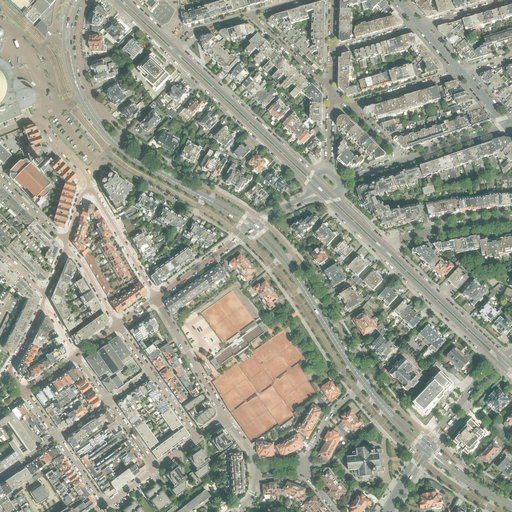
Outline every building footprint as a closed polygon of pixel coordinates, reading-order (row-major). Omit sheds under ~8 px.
[(5,0),(22,15),(32,25),(39,19),(48,27),(49,27),(50,27),(51,26),(51,25),(52,23),(53,10),(54,7),(55,4),(56,1),(56,0),(5,0)] [(158,2),(159,0),(135,0),(142,6),(145,3),(146,4),(145,5),(153,12),(160,5),(158,4),(159,2),(158,2)] [(159,0),(158,2),(159,2),(158,4),(160,5),(153,12),(145,5),(142,8),(163,27),(170,24),(176,12),(163,0),(159,0)] [(228,13),(225,0),(219,2),(223,15),(225,14),(226,13),(228,13)] [(231,12),(234,11),(230,0),(226,0),(225,0),(228,13),(230,12),(231,12)] [(239,9),(236,0),(230,0),(234,11),(237,11),(238,10),(239,9)] [(245,8),(246,8),(243,0),(236,0),(239,9),(242,9),(243,9),(245,8)] [(350,6),(348,0),(340,0),(340,9),(346,9),(347,7),(347,6),(350,6)] [(375,8),(383,0),(382,0),(360,0),(362,3),(364,11),(369,9),(372,11),(375,8)] [(383,12),(389,6),(383,0),(375,8),(378,11),(379,10),(382,13),(383,12)] [(421,0),(416,5),(420,9),(428,2),(430,0),(421,0)] [(451,11),(455,10),(452,0),(439,0),(435,1),(436,4),(439,14),(443,13),(451,10),(451,11)] [(471,5),(469,0),(452,0),(455,10),(459,8),(467,6),(471,5)] [(219,16),(223,15),(219,2),(213,4),(216,16),(218,15),(219,16)] [(439,14),(436,4),(433,5),(434,7),(432,8),(429,5),(431,4),(428,2),(420,9),(427,17),(428,18),(439,14)] [(319,15),(319,3),(317,4),(305,7),(307,12),(313,11),(313,15),(319,15)] [(216,16),(213,4),(207,6),(211,18),(212,18),(213,17),(214,17),(216,16)] [(95,31),(100,32),(102,33),(107,28),(106,26),(111,22),(108,19),(107,20),(106,19),(109,16),(104,11),(105,10),(105,9),(103,6),(101,6),(101,7),(100,8),(100,7),(99,7),(98,6),(97,6),(94,8),(94,10),(93,11),(89,15),(87,25),(92,26),(91,31),(95,31)] [(192,23),(189,13),(186,14),(185,12),(184,6),(181,6),(181,10),(181,12),(182,13),(183,18),(182,18),(184,24),(186,25),(192,23)] [(205,20),(211,18),(207,6),(204,6),(205,8),(202,9),(205,20)] [(396,15),(389,6),(383,12),(388,17),(392,16),(396,15)] [(205,20),(202,9),(201,7),(200,8),(200,7),(197,8),(198,8),(199,10),(195,11),(199,22),(202,21),(205,20)] [(308,15),(307,12),(305,7),(301,8),(299,9),(303,21),(309,19),(308,15)] [(509,16),(507,7),(498,10),(499,15),(502,14),(503,18),(506,17),(509,16)] [(303,21),(299,9),(297,9),(293,11),(297,23),(303,21)] [(199,22),(195,11),(192,12),(191,10),(189,11),(189,13),(192,23),(192,24),(195,23),(199,22)] [(499,15),(498,10),(492,11),(495,20),(498,19),(503,18),(502,14),(499,15)] [(297,23),(293,11),(289,12),(288,12),(287,12),(289,18),(289,19),(290,23),(292,24),(297,23)] [(491,21),(495,20),(492,11),(483,14),(484,19),(488,18),(489,22),(491,21)] [(283,19),(289,18),(287,12),(278,15),(275,16),(274,17),(282,25),(284,22),(285,21),(283,19)] [(484,19),(483,14),(477,16),(480,24),(483,23),(489,22),(488,18),(484,19)] [(396,15),(392,16),(393,17),(396,27),(402,25),(403,22),(397,16),(396,15)] [(390,29),(396,27),(393,17),(392,16),(388,17),(387,17),(390,29)] [(480,26),(480,24),(477,16),(462,20),(464,27),(465,29),(468,28),(469,29),(480,26)] [(282,25),(274,17),(273,17),(271,18),(270,18),(268,19),(268,21),(277,30),(282,25)] [(385,30),(390,29),(387,17),(381,19),(385,30)] [(385,30),(381,19),(381,18),(375,20),(378,32),(385,30)] [(372,34),(378,32),(375,20),(369,22),(372,34)] [(445,37),(446,38),(460,25),(462,27),(464,27),(462,20),(438,27),(437,29),(444,36),(445,37)] [(105,31),(112,38),(121,28),(118,24),(119,24),(119,23),(117,22),(116,22),(114,24),(113,23),(110,26),(111,26),(108,29),(105,31)] [(281,34),(290,24),(288,22),(286,24),(284,22),(282,25),(277,30),(280,32),(281,34)] [(367,35),(372,34),(369,22),(364,23),(367,35)] [(367,35),(364,23),(361,24),(361,25),(358,25),(358,26),(361,37),(367,35)] [(282,34),(286,38),(295,28),(290,24),(282,34)] [(249,35),(246,26),(246,25),(245,25),(242,26),(242,27),(240,27),(243,39),(246,38),(246,36),(249,35)] [(254,37),(258,33),(255,30),(249,25),(246,26),(249,35),(251,34),(254,37)] [(448,41),(462,29),(464,27),(462,27),(460,25),(446,38),(446,39),(448,41)] [(121,28),(112,38),(109,40),(113,44),(115,41),(118,44),(121,41),(121,40),(124,37),(126,35),(125,34),(126,32),(124,30),(125,30),(125,29),(123,27),(122,27),(121,28)] [(240,40),(243,39),(240,27),(238,28),(237,27),(235,28),(234,29),(237,39),(240,38),(240,40)] [(237,39),(234,29),(234,28),(231,29),(231,30),(229,31),(231,39),(232,41),(234,43),(235,42),(235,40),(237,39)] [(291,42),(300,33),(295,28),(286,38),(291,42)] [(0,45),(1,43),(0,42),(0,40),(1,40),(2,39),(3,38),(4,37),(4,35),(4,34),(4,32),(3,32),(2,31),(1,30),(0,29),(0,124),(22,116),(20,112),(21,112),(29,108),(32,107),(33,106),(35,104),(36,103),(36,101),(37,99),(37,97),(36,95),(35,93),(36,92),(35,91),(35,90),(34,89),(33,87),(32,86),(31,85),(30,84),(30,83),(29,83),(28,82),(27,81),(26,81),(25,81),(23,80),(22,80),(21,80),(20,80),(19,80),(18,81),(17,80),(15,77),(14,74),(12,71),(10,68),(8,65),(5,63),(2,60),(0,59),(0,45)] [(452,44),(452,45),(464,34),(465,33),(462,29),(448,41),(450,44),(452,44)] [(100,36),(100,32),(95,31),(94,37),(90,37),(90,46),(102,46),(102,45),(102,39),(101,39),(101,37),(98,37),(99,36),(100,36)] [(230,40),(231,39),(229,31),(227,31),(226,31),(221,32),(221,33),(219,33),(220,35),(221,34),(227,41),(229,39),(230,40)] [(508,44),(511,43),(507,31),(501,32),(504,42),(507,41),(508,44)] [(500,43),(504,42),(501,32),(495,34),(499,47),(501,46),(500,43)] [(247,54),(262,39),(260,37),(260,36),(258,33),(254,37),(249,43),(251,45),(245,52),(247,54)] [(291,42),(295,46),(304,37),(300,33),(291,42)] [(489,46),(492,45),(490,36),(487,37),(486,33),(483,34),(485,43),(487,50),(490,50),(489,46)] [(203,46),(205,48),(214,39),(215,37),(212,34),(208,35),(208,36),(206,37),(205,36),(202,37),(201,36),(200,39),(201,42),(202,42),(203,46)] [(352,40),(352,35),(340,34),(339,41),(342,43),(352,40)] [(453,47),(455,49),(464,41),(468,37),(467,36),(467,37),(464,34),(452,45),(453,46),(453,47)] [(499,47),(495,34),(490,36),(492,45),(496,44),(497,48),(499,47)] [(415,51),(415,52),(423,44),(418,39),(415,36),(414,35),(413,35),(412,35),(410,35),(409,36),(412,45),(411,46),(412,46),(411,47),(411,54),(412,54),(413,52),(415,51)] [(407,48),(411,46),(412,45),(409,36),(401,38),(405,50),(408,50),(407,48)] [(295,46),(300,51),(308,42),(309,41),(304,37),(295,46)] [(460,54),(470,46),(470,45),(473,42),(475,44),(478,42),(474,38),(472,41),(471,40),(471,38),(470,37),(468,37),(464,41),(455,49),(460,54)] [(405,50),(401,38),(396,39),(399,50),(399,52),(400,53),(405,51),(404,51),(405,50)] [(214,39),(205,48),(204,49),(204,50),(205,52),(205,53),(207,55),(208,55),(209,55),(219,43),(214,39)] [(256,49),(258,51),(267,42),(265,40),(263,40),(262,39),(247,54),(249,56),(256,49)] [(399,50),(396,39),(389,41),(391,48),(388,49),(390,55),(399,52),(399,50)] [(123,51),(128,56),(139,44),(136,41),(135,41),(133,40),(132,41),(130,40),(128,43),(129,44),(122,51),(123,51)] [(312,47),(314,50),(324,50),(324,42),(324,41),(313,40),(313,43),(314,44),(315,44),(318,44),(318,47),(312,47)] [(384,56),(390,55),(388,49),(391,48),(389,41),(381,44),(384,56)] [(256,62),(271,47),(269,45),(269,44),(267,42),(258,51),(260,53),(254,60),(256,62)] [(314,50),(312,47),(309,50),(307,48),(309,46),(310,46),(310,44),(308,42),(300,51),(307,57),(314,50)] [(487,50),(485,43),(483,43),(482,42),(479,43),(480,48),(483,57),(489,55),(487,50)] [(224,48),(219,43),(209,55),(210,56),(210,57),(210,58),(213,60),(224,48)] [(139,44),(128,56),(134,62),(131,65),(133,67),(140,60),(139,58),(140,57),(139,57),(141,55),(144,52),(142,51),(144,49),(139,44)] [(386,61),(384,56),(381,44),(375,45),(378,55),(381,54),(383,62),(384,65),(387,64),(386,61)] [(418,56),(427,49),(423,44),(415,52),(418,56)] [(378,55),(375,45),(370,47),(375,65),(378,64),(376,57),(376,56),(378,55)] [(464,58),(473,51),(473,50),(470,46),(460,54),(463,58),(463,57),(464,58)] [(267,59),(276,50),(274,48),(272,48),(271,47),(256,62),(258,64),(265,57),(267,59)] [(376,67),(375,65),(370,47),(364,49),(367,58),(370,57),(373,68),(376,67)] [(224,48),(213,60),(215,62),(216,62),(217,62),(218,64),(229,52),(224,48)] [(467,62),(483,57),(480,48),(478,49),(474,52),(473,51),(464,58),(465,59),(465,60),(467,61),(467,62)] [(364,49),(359,50),(364,68),(365,71),(367,70),(366,67),(367,67),(365,59),(367,58),(364,49)] [(419,64),(422,61),(431,53),(427,49),(418,56),(415,59),(419,64)] [(263,69),(265,71),(266,70),(280,55),(278,54),(278,53),(276,50),(267,59),(269,62),(263,69)] [(318,59),(316,56),(315,57),(312,55),(315,52),(314,50),(307,57),(314,64),(318,59)] [(324,60),(324,50),(314,50),(315,52),(319,52),(318,56),(316,56),(318,59),(324,60)] [(359,50),(353,52),(355,57),(356,61),(359,61),(361,69),(364,68),(359,50)] [(234,57),(229,52),(218,64),(218,65),(220,67),(221,67),(223,68),(234,57)] [(351,57),(352,57),(350,53),(342,55),(342,59),(339,59),(339,61),(351,61),(351,57)] [(425,64),(434,57),(431,53),(422,61),(425,64)] [(276,68),(285,59),(283,57),(281,57),(280,55),(266,70),(265,71),(267,73),(274,66),(276,68)] [(169,78),(162,72),(159,69),(162,66),(151,56),(150,57),(140,67),(150,77),(147,80),(157,90),(167,80),(169,78)] [(231,71),(232,72),(235,68),(234,67),(239,62),(234,57),(223,68),(223,69),(223,70),(225,72),(226,72),(228,73),(231,71)] [(442,66),(434,57),(425,64),(427,69),(424,70),(425,74),(440,69),(441,69),(442,68),(442,67),(442,66)] [(94,70),(107,66),(106,63),(111,61),(110,58),(93,63),(94,66),(93,66),(92,66),(91,66),(91,68),(91,70),(92,70),(93,71),(94,70)] [(272,77),(274,79),(289,64),(287,62),(287,61),(285,59),(276,68),(279,70),(272,77)] [(324,69),(324,60),(318,59),(314,64),(320,70),(322,71),(323,70),(324,69)] [(96,76),(114,70),(113,68),(115,67),(114,63),(109,65),(109,67),(108,68),(107,66),(94,70),(96,76)] [(235,81),(245,70),(246,69),(243,66),(244,65),(242,63),(236,69),(235,68),(232,72),(233,73),(230,75),(232,77),(232,78),(235,81)] [(406,65),(410,79),(415,77),(412,66),(412,63),(406,65)] [(283,74),(285,76),(294,67),(292,65),(290,66),(289,64),(274,79),(276,81),(283,74)] [(410,79),(406,65),(400,66),(404,80),(410,79)] [(511,65),(508,67),(508,66),(506,67),(503,68),(503,69),(503,70),(506,73),(511,78),(511,79),(511,65)] [(398,82),(404,80),(400,66),(394,68),(398,82)] [(283,88),(298,72),(296,71),(296,70),(294,67),(285,76),(288,79),(281,86),(283,88)] [(398,82),(394,68),(388,70),(392,83),(392,84),(398,82)] [(114,70),(96,76),(95,76),(95,77),(94,78),(95,80),(96,81),(98,80),(99,82),(116,77),(114,70)] [(245,70),(235,81),(237,83),(238,83),(240,84),(243,81),(245,82),(249,76),(249,75),(249,74),(245,70)] [(385,73),(383,74),(386,85),(392,83),(388,70),(384,71),(385,73)] [(246,89),(246,90),(260,76),(261,74),(262,73),(260,71),(258,72),(255,75),(256,76),(253,80),(251,77),(242,86),(243,86),(242,87),(243,88),(244,89),(245,90),(246,89)] [(292,83),(294,85),(303,76),(301,74),(299,74),(298,72),(283,88),(280,91),(283,93),(284,92),(285,90),(292,83)] [(486,84),(493,77),(489,72),(487,73),(487,72),(482,74),(480,74),(480,77),(481,77),(483,80),(486,84)] [(386,85),(383,74),(379,75),(379,74),(377,75),(380,86),(382,86),(382,87),(386,85)] [(493,77),(486,84),(490,88),(501,79),(497,74),(496,74),(493,77)] [(374,88),(380,86),(377,75),(376,75),(377,76),(371,77),(374,88)] [(249,94),(262,81),(260,83),(258,81),(259,79),(260,80),(262,78),(260,76),(246,90),(247,91),(246,92),(249,94)] [(290,94),(292,96),(307,81),(305,80),(305,78),(303,76),(294,85),(297,87),(290,94)] [(362,92),(368,90),(365,79),(364,76),(358,78),(360,85),(362,92)] [(501,79),(490,88),(494,93),(509,79),(506,76),(502,80),(501,79)] [(374,88),(371,77),(365,79),(368,90),(370,89),(371,90),(375,89),(374,88)] [(498,97),(508,88),(505,83),(509,79),(494,93),(498,97)] [(253,96),(254,97),(268,83),(265,81),(263,82),(262,81),(249,94),(252,97),(253,96)] [(303,94),(312,85),(310,83),(309,83),(307,81),(292,96),(294,99),(300,93),(302,95),(303,94)] [(108,97),(120,88),(119,86),(119,85),(117,82),(114,84),(108,88),(109,90),(106,92),(107,93),(106,94),(106,95),(107,96),(108,96),(108,97)] [(445,91),(459,87),(458,85),(457,85),(457,82),(455,82),(443,85),(445,91)] [(257,101),(268,90),(266,88),(267,87),(268,87),(270,85),(268,83),(254,97),(255,98),(254,99),(257,101)] [(173,100),(183,88),(183,87),(182,86),(181,86),(180,86),(178,85),(176,87),(175,86),(172,90),(169,94),(167,95),(169,97),(173,100)] [(308,98),(317,89),(312,85),(303,94),(306,96),(308,98)] [(362,92),(360,85),(354,87),(352,87),(348,88),(344,93),(348,96),(362,92)] [(498,97),(502,102),(511,92),(511,85),(508,88),(498,97)] [(112,102),(124,93),(124,92),(121,87),(120,88),(108,97),(108,98),(109,99),(110,99),(112,102)] [(275,90),(262,104),(263,105),(262,106),(262,107),(264,108),(265,108),(266,108),(269,104),(274,99),(275,98),(272,96),(275,94),(277,92),(279,90),(277,87),(275,90)] [(437,87),(429,89),(433,102),(433,103),(438,102),(437,100),(441,99),(439,93),(437,87)] [(453,96),(464,93),(463,90),(462,90),(460,87),(459,87),(445,91),(447,97),(451,96),(453,96)] [(183,88),(173,100),(175,99),(178,101),(175,103),(178,106),(184,99),(189,94),(187,92),(188,92),(188,90),(185,88),(184,89),(183,88)] [(261,103),(262,104),(275,90),(272,88),(271,90),(271,91),(270,92),(268,90),(257,101),(260,104),(261,103)] [(312,101),(312,103),(322,94),(317,89),(308,98),(310,100),(311,100),(312,101)] [(425,91),(423,91),(427,105),(430,104),(429,103),(433,102),(429,89),(425,91)] [(423,91),(417,93),(420,105),(423,105),(424,106),(427,105),(423,91)] [(454,101),(456,100),(467,97),(465,92),(464,93),(453,96),(454,101)] [(511,92),(502,102),(506,106),(511,100),(511,92)] [(124,93),(112,102),(112,103),(113,104),(114,104),(115,106),(118,103),(119,105),(121,103),(125,101),(124,100),(127,97),(124,93)] [(417,93),(411,95),(415,108),(418,107),(418,106),(420,105),(417,93)] [(312,103),(323,103),(323,97),(322,94),(312,103)] [(411,95),(405,97),(409,109),(411,108),(412,109),(415,108),(411,95)] [(467,97),(456,100),(458,105),(460,104),(473,100),(469,96),(467,97)] [(400,99),(399,99),(403,111),(405,111),(405,110),(409,109),(405,97),(405,98),(404,97),(402,97),(402,98),(400,99)] [(158,99),(155,103),(157,105),(159,107),(161,108),(164,104),(158,99)] [(273,117),(285,104),(282,102),(280,99),(276,104),(274,102),(273,104),(272,105),(270,108),(271,109),(268,112),(271,114),(271,115),(273,117)] [(393,101),(396,113),(400,112),(403,111),(399,99),(398,99),(396,100),(395,99),(394,100),(393,101)] [(203,110),(202,110),(204,107),(203,106),(204,105),(201,102),(201,103),(198,100),(196,101),(187,110),(185,108),(180,113),(188,121),(192,117),(193,117),(197,113),(198,114),(199,112),(200,112),(201,112),(203,110)] [(473,100),(460,104),(461,107),(461,106),(462,110),(464,109),(477,105),(473,100)] [(388,102),(387,103),(391,115),(393,114),(396,113),(393,101),(392,101),(390,101),(390,102),(388,102)] [(124,115),(125,116),(136,106),(132,102),(130,105),(129,104),(123,109),(125,110),(122,113),(122,114),(123,115),(124,115)] [(381,104),(381,105),(384,116),(388,115),(388,116),(391,115),(387,103),(386,103),(384,103),(383,103),(382,103),(381,104)] [(285,104),(273,117),(275,119),(277,119),(279,121),(281,119),(283,120),(286,117),(286,116),(287,114),(286,113),(290,109),(288,107),(285,104)] [(376,106),(375,106),(378,118),(381,118),(381,117),(384,116),(381,105),(380,104),(378,104),(378,105),(376,106)] [(457,105),(454,106),(462,130),(468,128),(465,119),(464,116),(463,113),(462,113),(461,112),(460,108),(458,109),(457,105)] [(477,105),(464,109),(465,112),(466,111),(468,114),(468,115),(469,114),(471,120),(482,116),(485,114),(477,105)] [(136,106),(125,116),(127,118),(127,119),(128,121),(129,121),(132,118),(133,119),(138,114),(137,114),(140,111),(136,106)] [(364,108),(364,110),(364,112),(368,115),(370,117),(372,117),(375,116),(376,119),(378,118),(375,106),(374,107),(374,106),(372,106),(368,107),(366,108),(364,108)] [(454,106),(448,108),(449,112),(456,132),(462,130),(454,106)] [(159,121),(161,119),(158,116),(159,114),(158,114),(159,114),(155,110),(155,111),(154,110),(154,111),(153,111),(147,118),(146,117),(141,123),(141,125),(145,128),(145,131),(147,132),(149,132),(153,128),(155,126),(156,127),(160,123),(159,121)] [(288,130),(298,119),(299,119),(296,116),(297,115),(295,113),(294,111),(293,110),(289,114),(290,115),(287,118),(284,121),(286,123),(283,125),(285,127),(285,128),(287,130),(288,130)] [(444,110),(442,110),(443,114),(450,134),(456,132),(449,112),(447,113),(446,112),(445,113),(444,110)] [(199,124),(203,128),(214,116),(210,113),(209,115),(208,115),(207,114),(205,115),(198,122),(200,124),(199,124)] [(427,122),(429,127),(433,140),(444,136),(440,123),(438,124),(435,116),(433,117),(432,114),(430,115),(429,115),(430,118),(428,118),(429,121),(427,122)] [(442,120),(439,120),(440,123),(444,136),(450,134),(443,114),(440,115),(442,120)] [(467,115),(464,116),(465,119),(468,128),(489,121),(490,119),(485,114),(482,116),(471,120),(469,121),(467,115)] [(214,116),(203,128),(207,131),(208,129),(210,130),(218,121),(217,120),(217,118),(215,116),(214,116)] [(297,138),(298,140),(309,128),(314,123),(314,122),(313,121),(310,119),(309,118),(308,116),(305,119),(307,120),(303,124),(292,135),(295,138),(297,138)] [(342,131),(351,121),(347,117),(345,116),(344,116),(342,116),(340,117),(338,119),(337,122),(337,127),(341,127),(340,129),(342,131)] [(175,120),(172,118),(168,124),(167,125),(173,130),(177,124),(174,121),(175,120)] [(418,122),(417,122),(419,130),(417,131),(421,144),(425,143),(427,142),(419,118),(418,119),(418,122)] [(421,118),(419,118),(427,142),(433,140),(429,127),(426,128),(423,120),(422,121),(421,118)] [(290,133),(292,135),(303,124),(298,119),(288,130),(290,132),(290,133)] [(381,125),(380,125),(381,126),(381,128),(382,128),(383,128),(384,130),(385,130),(401,124),(399,119),(398,119),(396,120),(393,121),(386,122),(381,124),(381,125)] [(413,120),(407,122),(415,146),(421,144),(417,131),(413,120)] [(342,131),(347,135),(356,126),(351,121),(342,131)] [(407,132),(405,133),(410,148),(415,146),(407,122),(405,122),(407,126),(405,126),(407,132)] [(401,124),(385,130),(386,132),(387,133),(388,133),(389,135),(391,134),(392,134),(399,131),(400,133),(401,132),(404,131),(404,130),(403,128),(402,124),(401,124)] [(26,135),(26,134),(36,131),(36,129),(36,127),(36,126),(34,125),(23,128),(25,135),(26,135)] [(309,128),(298,140),(298,141),(300,143),(301,143),(303,145),(306,142),(307,143),(310,140),(311,141),(318,134),(320,132),(322,129),(319,127),(318,128),(317,126),(313,130),(313,129),(312,131),(309,128)] [(351,139),(360,130),(356,126),(347,135),(351,139)] [(217,141),(227,130),(228,130),(228,128),(226,127),(225,127),(224,128),(222,129),(221,128),(219,129),(214,134),(213,133),(209,137),(211,138),(213,136),(214,138),(215,137),(217,140),(216,141),(217,141)] [(222,145),(232,134),(227,130),(217,141),(222,146),(222,145)] [(351,139),(356,144),(365,134),(360,130),(351,139)] [(26,134),(26,135),(28,141),(29,141),(39,137),(38,135),(39,133),(39,132),(37,131),(36,131),(26,134)] [(392,134),(391,134),(393,138),(392,138),(403,148),(406,149),(410,148),(405,133),(404,131),(401,132),(400,133),(399,131),(392,134)] [(157,143),(163,146),(166,142),(166,141),(170,134),(168,133),(168,134),(164,132),(158,141),(157,143)] [(172,144),(176,137),(174,136),(170,134),(166,141),(166,142),(163,146),(169,150),(172,146),(172,144)] [(232,134),(222,145),(226,150),(232,144),(233,143),(235,141),(233,139),(234,138),(235,137),(235,135),(234,134),(232,134)] [(360,148),(369,139),(365,134),(356,144),(360,148)] [(29,148),(39,144),(40,144),(42,141),(42,140),(42,138),(40,137),(39,137),(29,141),(29,143),(27,144),(29,148)] [(172,146),(169,150),(173,152),(175,148),(176,148),(180,143),(180,142),(180,141),(180,140),(176,137),(172,144),(172,146)] [(312,151),(321,142),(316,138),(314,139),(312,141),(312,142),(308,147),(312,151)] [(503,151),(511,143),(511,142),(511,141),(509,139),(508,138),(505,138),(504,138),(500,139),(498,139),(500,143),(499,143),(499,145),(494,147),(497,157),(501,153),(500,150),(502,150),(503,151)] [(360,148),(365,153),(374,143),(369,139),(360,148)] [(10,157),(4,151),(0,147),(0,142),(1,142),(0,140),(0,163),(2,165),(1,166),(5,162),(10,157)] [(337,153),(340,156),(348,148),(345,146),(347,144),(344,140),(344,141),(340,145),(342,146),(338,149),(340,151),(337,153)] [(184,157),(188,159),(195,145),(195,144),(192,142),(188,141),(186,145),(187,145),(186,147),(184,151),(183,150),(181,153),(183,153),(181,157),(184,158),(184,157)] [(248,153),(251,151),(249,149),(243,143),(241,141),(239,143),(241,145),(233,153),(234,154),(233,154),(236,158),(237,157),(241,161),(248,153)] [(495,158),(497,157),(494,147),(492,141),(486,143),(490,156),(491,157),(495,168),(498,167),(495,158)] [(321,142),(312,151),(310,152),(318,160),(319,159),(319,160),(321,158),(320,157),(321,157),(321,150),(319,147),(322,144),(322,143),(321,142)] [(506,157),(511,151),(511,142),(511,143),(503,151),(501,153),(497,157),(498,160),(500,164),(502,162),(500,160),(504,155),(506,157)] [(365,153),(370,157),(379,147),(374,143),(365,153)] [(496,172),(495,168),(491,157),(490,156),(486,143),(480,145),(484,158),(487,157),(491,169),(492,173),(496,172)] [(42,153),(39,144),(29,148),(25,149),(24,150),(26,155),(27,155),(27,157),(28,156),(30,162),(28,162),(27,160),(24,160),(23,161),(20,161),(11,169),(12,169),(9,171),(9,178),(13,181),(31,200),(33,202),(35,204),(39,208),(46,201),(48,199),(48,197),(46,196),(48,194),(49,190),(52,187),(50,185),(52,182),(50,181),(51,180),(49,178),(48,178),(43,173),(44,172),(45,174),(49,170),(48,168),(49,167),(56,160),(54,158),(53,158),(51,160),(49,159),(45,159),(42,162),(40,160),(38,158),(42,153)] [(207,170),(214,158),(213,158),(211,157),(214,152),(213,152),(214,151),(211,149),(213,146),(210,144),(210,145),(207,150),(209,152),(202,166),(204,167),(202,169),(203,170),(205,172),(206,171),(207,170)] [(195,145),(188,159),(188,160),(192,162),(194,163),(196,159),(198,160),(200,155),(198,154),(199,153),(200,153),(202,148),(200,146),(199,147),(195,145)] [(489,170),(484,158),(480,145),(474,147),(482,172),(484,176),(486,176),(485,172),(489,170)] [(342,163),(354,150),(350,146),(348,148),(340,156),(338,159),(342,163)] [(379,147),(370,157),(371,159),(374,156),(375,160),(385,157),(385,154),(379,147)] [(482,172),(474,147),(468,149),(472,162),(473,165),(476,164),(479,173),(482,172)] [(214,158),(207,170),(209,171),(213,173),(219,161),(220,160),(218,158),(220,154),(221,151),(218,149),(217,152),(214,156),(217,158),(216,160),(214,158)] [(467,166),(470,176),(474,175),(470,163),(472,162),(468,149),(462,151),(466,164),(468,163),(469,165),(467,166)] [(349,165),(355,158),(353,156),(353,155),(356,151),(354,150),(342,163),(347,167),(349,165)] [(471,178),(470,176),(467,166),(466,164),(462,151),(456,153),(460,166),(463,165),(467,177),(467,179),(469,183),(468,184),(468,186),(471,185),(474,184),(474,182),(472,182),(471,178)] [(501,167),(502,170),(511,160),(511,151),(506,157),(508,159),(501,167)] [(454,168),(455,169),(458,180),(462,179),(457,167),(460,166),(456,153),(450,155),(454,168)] [(455,169),(454,168),(450,155),(438,159),(441,171),(442,173),(444,179),(446,184),(449,183),(455,181),(458,180),(455,169)] [(253,168),(254,169),(262,160),(258,157),(257,156),(255,158),(253,156),(248,162),(249,164),(250,166),(251,165),(254,168),(253,168)] [(355,158),(349,165),(352,167),(355,165),(356,166),(360,163),(361,164),(364,160),(365,160),(364,159),(362,157),(361,157),(359,159),(356,156),(355,158)] [(49,167),(54,171),(62,163),(62,161),(61,160),(60,160),(58,158),(56,160),(49,167)] [(219,161),(213,173),(212,173),(213,173),(212,174),(212,176),(214,177),(216,177),(217,175),(219,176),(228,160),(224,158),(222,163),(219,161)] [(231,184),(238,171),(239,170),(236,168),(237,166),(234,164),(237,161),(233,158),(230,164),(232,165),(227,173),(229,174),(226,179),(228,180),(227,182),(226,183),(227,185),(228,186),(230,185),(231,184)] [(438,181),(444,179),(442,173),(441,171),(438,159),(431,161),(436,174),(438,181)] [(257,178),(259,180),(263,176),(261,174),(263,172),(262,170),(263,168),(265,167),(263,166),(265,164),(266,163),(266,162),(264,160),(263,160),(254,169),(258,172),(259,173),(260,174),(257,178)] [(511,160),(502,170),(503,174),(503,175),(506,176),(507,174),(505,172),(511,165),(511,160)] [(427,163),(426,163),(429,175),(431,174),(432,176),(430,177),(432,183),(436,182),(433,175),(436,174),(431,161),(427,163)] [(54,171),(59,176),(63,172),(62,171),(61,170),(62,169),(62,170),(66,166),(66,164),(64,163),(63,163),(62,163),(54,171)] [(426,163),(420,165),(424,178),(426,177),(429,184),(432,183),(430,177),(428,177),(428,175),(429,175),(426,163)] [(236,187),(243,176),(246,171),(248,168),(245,166),(244,166),(243,164),(240,169),(242,170),(241,172),(238,171),(231,184),(236,187)] [(420,179),(417,167),(410,170),(409,169),(401,172),(400,173),(400,174),(396,175),(396,174),(388,177),(389,178),(385,179),(384,178),(375,181),(375,182),(373,183),(372,184),(370,185),(370,184),(369,184),(368,184),(367,185),(368,185),(366,186),(365,185),(361,186),(362,187),(357,189),(358,193),(356,194),(358,201),(362,200),(364,207),(366,206),(367,209),(369,208),(371,212),(372,211),(373,215),(375,214),(376,218),(378,217),(379,220),(380,220),(381,223),(385,226),(388,226),(388,228),(396,226),(396,225),(402,224),(409,223),(416,221),(424,219),(422,208),(421,206),(417,207),(416,205),(413,206),(413,205),(410,206),(406,207),(406,208),(402,208),(403,210),(401,210),(400,209),(394,211),(394,210),(390,211),(389,207),(384,208),(383,205),(380,206),(380,205),(381,204),(379,200),(377,201),(376,198),(375,196),(377,196),(380,195),(380,196),(384,194),(386,193),(394,190),(394,189),(395,188),(400,186),(401,189),(405,188),(404,187),(408,185),(411,184),(411,183),(414,182),(414,181),(417,180),(420,179)] [(64,181),(72,173),(72,172),(72,171),(71,170),(69,169),(67,168),(63,172),(59,176),(57,178),(61,182),(63,181),(64,181)] [(275,183),(279,178),(277,176),(277,175),(274,172),(271,175),(270,174),(266,178),(263,176),(259,180),(263,183),(265,180),(272,186),(275,183)] [(64,181),(66,184),(68,183),(71,184),(72,182),(77,183),(78,181),(75,179),(77,177),(75,176),(75,174),(74,173),(72,173),(64,181)] [(246,178),(243,176),(236,187),(235,189),(236,190),(237,191),(239,191),(240,190),(241,188),(243,189),(245,190),(246,187),(245,186),(246,185),(247,185),(249,181),(250,182),(253,178),(253,176),(250,174),(249,175),(248,175),(246,178)] [(125,197),(131,188),(112,175),(111,175),(110,175),(109,175),(108,176),(108,177),(107,178),(106,180),(105,179),(105,180),(104,180),(103,180),(102,181),(102,182),(102,183),(102,184),(117,212),(123,209),(119,203),(123,201),(122,197),(123,196),(125,197)] [(275,183),(272,186),(269,189),(275,195),(282,201),(280,198),(283,195),(280,193),(282,191),(283,191),(285,190),(286,191),(286,190),(287,190),(288,190),(289,189),(289,188),(288,188),(289,187),(285,184),(285,183),(284,181),(282,181),(279,178),(275,183)] [(64,184),(63,188),(74,191),(76,191),(76,189),(75,188),(76,186),(76,185),(77,185),(77,183),(72,182),(71,184),(68,183),(66,184),(65,185),(64,184)] [(427,187),(422,189),(423,192),(424,195),(431,193),(437,192),(439,191),(437,185),(434,187),(432,183),(429,184),(427,185),(427,187)] [(255,198),(262,190),(257,185),(256,186),(255,185),(253,187),(254,189),(252,191),(251,190),(249,191),(247,193),(247,194),(249,196),(250,196),(251,195),(254,198),(255,198)] [(262,190),(255,198),(256,199),(255,200),(258,204),(261,202),(264,198),(265,200),(269,196),(268,195),(267,194),(270,191),(265,187),(262,190)] [(61,194),(72,198),(73,195),(74,195),(75,193),(74,192),(74,191),(63,188),(61,194)] [(0,203),(0,204),(8,195),(5,192),(0,196),(0,203)] [(496,206),(496,193),(495,193),(488,194),(488,195),(490,208),(493,208),(494,207),(496,206)] [(72,200),(72,198),(61,194),(59,201),(71,204),(72,203),(72,201),(72,200)] [(138,208),(140,210),(147,198),(145,197),(145,195),(143,194),(142,195),(141,194),(138,198),(139,199),(138,200),(135,206),(138,208)] [(6,206),(12,199),(8,195),(0,204),(4,207),(6,206)] [(464,211),(466,210),(464,198),(463,195),(462,195),(463,198),(458,199),(460,210),(460,212),(463,212),(464,211)] [(487,209),(490,208),(488,195),(482,196),(484,208),(486,208),(487,209)] [(57,207),(69,211),(69,208),(71,207),(71,206),(70,204),(71,204),(59,201),(56,200),(57,197),(54,196),(53,201),(59,203),(57,207)] [(472,211),(470,198),(470,196),(464,198),(466,210),(468,210),(469,211),(472,211)] [(484,208),(482,196),(476,197),(478,209),(484,208)] [(456,211),(460,210),(458,199),(457,197),(451,199),(454,213),(456,212),(456,211)] [(472,211),(478,209),(476,197),(470,198),(472,211)] [(146,213),(152,201),(152,200),(152,199),(150,198),(149,199),(147,198),(140,210),(143,211),(146,212),(145,213),(146,213)] [(9,209),(16,203),(12,199),(6,206),(9,209)] [(454,213),(451,199),(445,200),(448,214),(450,214),(454,214),(454,213)] [(435,215),(433,202),(428,203),(427,200),(425,200),(426,204),(427,206),(429,217),(429,218),(432,217),(432,216),(435,215)] [(439,201),(441,214),(442,215),(444,215),(448,214),(445,200),(439,201)] [(152,201),(146,213),(148,214),(151,215),(152,215),(156,209),(159,205),(158,204),(157,203),(158,203),(156,201),(156,202),(154,202),(152,201)] [(438,215),(441,214),(439,201),(433,202),(436,217),(438,216),(438,215)] [(9,209),(13,213),(19,206),(16,203),(9,209)] [(89,214),(90,214),(90,213),(89,204),(88,204),(86,205),(85,205),(85,206),(84,210),(83,210),(80,220),(86,222),(90,223),(91,223),(90,219),(88,219),(88,221),(86,220),(88,214),(89,214)] [(94,221),(101,217),(96,208),(95,209),(93,205),(91,204),(90,204),(89,204),(90,213),(90,214),(92,214),(94,217),(93,217),(95,219),(93,220),(94,221)] [(16,216),(23,210),(19,206),(13,213),(16,216)] [(68,212),(69,211),(57,207),(56,213),(67,217),(67,216),(68,215),(69,214),(68,212)] [(163,223),(170,211),(168,210),(167,209),(166,208),(165,209),(163,208),(161,212),(162,213),(161,214),(158,220),(161,221),(160,222),(163,223)] [(26,214),(23,210),(16,216),(15,218),(18,222),(20,220),(26,214)] [(168,226),(175,215),(173,213),(173,212),(171,211),(170,212),(170,211),(163,223),(166,224),(166,225),(168,226)] [(65,224),(65,223),(54,219),(55,215),(51,213),(49,215),(50,216),(48,218),(57,227),(62,229),(64,228),(65,224)] [(56,213),(55,215),(54,219),(65,223),(66,220),(67,220),(68,218),(67,217),(56,213)] [(30,217),(26,214),(20,220),(23,224),(30,217)] [(120,217),(122,222),(128,219),(125,214),(120,217)] [(174,229),(180,218),(180,216),(179,215),(177,216),(175,215),(168,226),(171,228),(171,227),(174,229)] [(310,229),(313,231),(317,227),(318,226),(316,224),(315,223),(318,220),(318,219),(316,217),(315,218),(313,216),(312,216),(311,217),(310,218),(310,219),(307,216),(303,221),(306,224),(310,229)] [(27,227),(34,221),(30,217),(23,224),(27,227)] [(106,225),(101,217),(94,221),(96,225),(95,226),(97,229),(96,230),(106,225)] [(180,218),(174,229),(174,230),(176,231),(177,231),(180,232),(180,231),(183,226),(184,225),(185,226),(187,221),(186,221),(186,219),(184,218),(183,219),(180,218)] [(85,227),(86,222),(80,220),(77,228),(86,231),(87,227),(85,227)] [(31,233),(39,226),(37,223),(36,223),(34,221),(27,227),(26,228),(31,233)] [(295,233),(296,232),(299,228),(300,230),(306,224),(303,221),(302,221),(300,223),(298,222),(297,222),(295,224),(294,225),(293,225),(292,226),(292,227),(291,228),(293,230),(293,231),(295,233)] [(192,238),(193,237),(199,226),(197,225),(197,224),(195,223),(194,223),(193,223),(190,227),(191,227),(190,228),(187,234),(190,236),(192,238)] [(135,230),(131,224),(125,228),(128,233),(135,230)] [(299,228),(296,232),(297,233),(298,233),(299,234),(298,235),(298,236),(299,238),(300,238),(301,237),(310,228),(310,229),(306,224),(300,230),(299,228)] [(328,251),(331,248),(335,244),(332,241),(337,236),(334,233),(333,234),(331,232),(329,230),(327,228),(327,227),(328,227),(325,224),(320,229),(317,227),(313,231),(310,234),(312,236),(314,234),(315,235),(318,237),(324,244),(327,246),(328,245),(329,246),(326,249),(328,251)] [(96,230),(99,235),(109,230),(106,225),(96,230)] [(36,238),(43,230),(41,228),(39,226),(31,233),(36,238)] [(198,241),(204,229),(202,228),(202,227),(200,226),(199,227),(199,226),(193,237),(195,239),(195,240),(198,241)] [(84,238),(86,231),(77,228),(75,235),(84,238)] [(203,244),(210,233),(210,232),(210,231),(208,230),(207,231),(204,229),(198,241),(200,242),(201,242),(203,243),(203,244)] [(36,238),(40,242),(48,235),(46,233),(45,233),(43,230),(36,238)] [(97,242),(97,243),(107,238),(112,235),(109,230),(99,235),(102,240),(97,242)] [(0,239),(0,242),(3,245),(9,238),(11,236),(7,232),(0,239)] [(131,238),(134,244),(145,237),(142,232),(141,232),(131,238)] [(210,233),(203,244),(204,245),(206,246),(206,245),(209,247),(210,245),(211,245),(212,243),(212,242),(212,241),(213,241),(213,240),(214,241),(214,240),(214,241),(215,240),(216,240),(217,238),(216,237),(217,237),(216,236),(215,235),(215,234),(213,233),(212,234),(210,233)] [(312,236),(310,234),(303,242),(305,244),(308,241),(308,242),(313,237),(312,236)] [(45,247),(47,245),(52,240),(50,238),(50,237),(48,235),(40,242),(45,247)] [(481,249),(480,239),(479,237),(477,237),(476,236),(472,237),(475,250),(481,249)] [(134,244),(137,249),(148,242),(145,237),(134,244)] [(469,251),(475,250),(472,237),(469,238),(468,239),(466,239),(469,251)] [(3,245),(6,248),(13,242),(9,238),(3,245)] [(100,248),(110,242),(109,242),(110,241),(109,240),(108,240),(107,238),(97,243),(100,248)] [(490,258),(487,241),(487,239),(484,240),(484,238),(480,239),(481,249),(482,256),(486,255),(487,257),(489,257),(490,258)] [(503,254),(510,253),(507,238),(503,238),(500,239),(501,241),(503,254)] [(469,251),(466,239),(464,239),(463,239),(461,239),(460,240),(462,252),(469,251)] [(52,240),(47,245),(50,248),(49,250),(48,250),(47,254),(46,253),(44,258),(47,259),(46,263),(47,264),(52,265),(58,248),(58,245),(53,240),(52,240)] [(462,252),(460,240),(458,241),(457,240),(453,241),(455,250),(455,252),(456,254),(462,252)] [(9,251),(11,253),(18,246),(13,241),(13,242),(6,248),(9,251),(8,251),(9,251)] [(339,255),(348,246),(346,245),(343,241),(338,246),(335,244),(331,248),(334,251),(335,250),(339,255)] [(455,250),(453,241),(450,241),(449,243),(441,244),(442,251),(443,252),(445,251),(452,249),(452,250),(455,250)] [(494,259),(497,259),(494,242),(492,242),(491,241),(487,241),(490,258),(494,257),(494,259)] [(503,256),(503,254),(501,241),(494,242),(497,259),(500,258),(499,256),(503,256)] [(100,248),(103,253),(113,248),(112,247),(113,246),(112,245),(111,245),(110,242),(100,248)] [(140,254),(152,247),(148,242),(137,249),(140,254)] [(440,251),(442,251),(441,244),(441,243),(439,242),(437,242),(436,244),(433,244),(433,245),(435,247),(436,248),(440,251)] [(424,261),(433,251),(430,248),(429,246),(429,243),(425,244),(426,246),(413,249),(412,251),(412,253),(414,254),(416,253),(421,257),(420,259),(422,261),(423,260),(424,261)] [(83,256),(91,250),(90,249),(89,247),(88,248),(84,244),(78,250),(83,256)] [(13,256),(16,258),(23,251),(18,246),(11,253),(13,256)] [(348,246),(339,255),(345,260),(344,260),(347,263),(351,259),(348,256),(353,251),(349,248),(348,246)] [(152,247),(140,254),(143,260),(146,258),(148,261),(152,258),(153,258),(156,256),(154,253),(155,253),(152,247)] [(182,249),(190,260),(191,260),(193,259),(193,258),(195,256),(195,255),(193,250),(192,251),(189,247),(187,248),(186,247),(182,249)] [(106,258),(116,253),(115,252),(116,251),(115,250),(114,250),(113,248),(103,253),(106,258)] [(428,267),(438,256),(437,255),(440,252),(440,251),(436,248),(433,251),(424,261),(425,262),(424,262),(424,264),(428,267)] [(190,260),(182,249),(177,252),(185,263),(186,263),(187,262),(187,261),(189,260),(190,260)] [(328,259),(324,253),(325,252),(322,249),(321,249),(319,250),(318,249),(311,254),(315,259),(314,260),(316,263),(318,263),(320,265),(321,264),(322,266),(325,263),(324,262),(328,259)] [(86,260),(92,256),(92,255),(90,254),(92,253),(91,250),(83,256),(86,260)] [(18,261),(20,263),(28,256),(23,251),(16,258),(18,261)] [(185,263),(177,252),(172,256),(180,267),(180,266),(181,267),(182,265),(183,265),(185,263)] [(109,263),(118,257),(118,256),(118,255),(117,255),(116,253),(106,258),(109,263)] [(25,268),(33,261),(28,256),(20,263),(23,265),(23,266),(23,265),(25,268)] [(180,267),(172,256),(167,259),(175,270),(176,270),(177,269),(178,268),(180,267)] [(234,267),(236,270),(245,260),(241,256),(239,258),(238,257),(233,262),(232,261),(229,264),(233,268),(234,267)] [(348,267),(353,272),(364,261),(361,259),(360,259),(358,257),(357,256),(356,257),(355,258),(356,259),(348,267)] [(432,268),(434,270),(443,260),(438,256),(428,267),(430,269),(431,269),(432,268)] [(109,263),(112,268),(122,263),(121,262),(121,261),(121,260),(120,260),(118,257),(109,263)] [(61,275),(70,278),(72,279),(74,274),(72,273),(73,271),(75,265),(70,259),(68,260),(66,263),(61,275)] [(175,270),(167,259),(162,263),(170,274),(172,272),(173,272),(174,271),(175,270)] [(334,274),(341,270),(337,264),(339,263),(336,259),(328,264),(330,266),(328,267),(329,269),(328,270),(324,272),(326,276),(327,276),(328,277),(328,279),(329,281),(330,281),(336,277),(334,274)] [(241,274),(250,265),(245,260),(236,270),(241,274)] [(443,260),(434,270),(433,271),(436,273),(437,273),(442,278),(445,274),(446,275),(454,267),(449,262),(448,263),(446,261),(445,263),(443,260)] [(30,273),(38,266),(33,261),(25,268),(28,270),(28,271),(30,273)] [(364,261),(353,272),(358,276),(363,271),(368,266),(366,264),(366,263),(364,261)] [(115,273),(125,268),(124,267),(124,265),(123,265),(122,263),(112,268),(115,273)] [(170,274),(162,263),(157,266),(165,277),(167,276),(168,276),(169,275),(170,274)] [(0,276),(1,278),(8,270),(9,269),(5,266),(6,266),(4,264),(0,268),(0,276)] [(214,269),(221,279),(227,275),(225,272),(227,271),(229,269),(227,266),(227,267),(225,264),(223,266),(223,267),(221,268),(219,265),(219,266),(218,266),(216,267),(216,268),(214,269)] [(250,265),(241,274),(244,277),(243,278),(247,282),(250,279),(249,278),(255,273),(253,272),(255,270),(250,265)] [(35,278),(42,270),(38,266),(30,273),(32,275),(33,275),(35,278)] [(165,277),(157,266),(153,270),(161,281),(162,280),(163,280),(164,280),(165,279),(165,278),(166,278),(165,277)] [(115,273),(118,278),(128,273),(127,272),(127,270),(126,270),(125,268),(115,273)] [(458,290),(469,278),(459,268),(448,280),(458,290)] [(42,270),(35,278),(38,281),(38,280),(40,282),(45,281),(46,279),(47,276),(49,272),(46,270),(45,270),(43,269),(42,270)] [(161,281),(153,270),(151,271),(150,270),(149,271),(148,269),(146,270),(148,272),(150,277),(156,287),(158,287),(161,285),(160,285),(162,283),(161,281)] [(215,283),(221,279),(214,269),(213,270),(212,270),(211,271),(210,272),(208,273),(215,283)] [(3,282),(6,284),(13,274),(11,272),(8,270),(1,278),(0,279),(4,281),(3,282)] [(347,279),(341,270),(334,274),(336,277),(330,281),(331,281),(332,283),(331,284),(333,288),(340,283),(345,281),(345,280),(347,279)] [(363,282),(368,286),(379,275),(376,273),(375,273),(373,271),(369,276),(363,282)] [(75,283),(83,279),(79,272),(78,273),(77,276),(74,283),(75,283)] [(128,273),(118,278),(121,284),(125,281),(125,282),(130,279),(129,278),(130,278),(130,277),(130,276),(129,275),(128,273)] [(215,283),(208,273),(207,273),(205,275),(203,277),(210,287),(215,283)] [(13,274),(6,284),(7,285),(11,287),(12,286),(18,278),(15,276),(15,275),(13,274)] [(61,275),(56,288),(64,292),(67,285),(70,278),(61,275)] [(379,275),(368,286),(373,291),(383,280),(381,279),(381,278),(379,275)] [(205,291),(210,287),(203,277),(202,277),(200,278),(200,279),(198,281),(205,291)] [(19,279),(18,278),(12,286),(16,290),(17,291),(24,284),(22,282),(19,279)] [(91,291),(83,279),(75,283),(82,296),(91,291)] [(133,288),(140,297),(142,296),(142,297),(143,297),(144,297),(145,296),(145,295),(146,295),(146,293),(139,282),(136,285),(132,280),(130,282),(133,286),(133,287),(133,288)] [(469,298),(481,286),(475,280),(469,285),(468,284),(465,287),(466,289),(461,294),(461,295),(464,297),(466,295),(469,298)] [(205,291),(198,281),(197,281),(196,281),(195,282),(194,283),(192,284),(200,294),(205,291)] [(260,295),(270,288),(266,282),(264,284),(263,283),(257,287),(256,286),(253,288),(254,290),(254,289),(257,293),(258,292),(260,295)] [(22,297),(23,295),(29,289),(27,287),(24,284),(17,291),(17,292),(22,297)] [(200,294),(192,284),(192,285),(191,285),(189,286),(189,287),(187,288),(194,298),(200,294)] [(371,298),(368,301),(367,303),(369,306),(375,311),(379,306),(384,301),(393,292),(391,290),(392,288),(390,286),(388,287),(387,287),(384,285),(380,289),(382,292),(380,295),(378,297),(378,298),(380,300),(381,300),(382,300),(378,305),(374,301),(376,298),(373,296),(371,298)] [(481,286),(469,298),(473,301),(471,303),(471,304),(473,306),(474,307),(474,306),(479,301),(480,302),(483,299),(482,298),(486,293),(487,292),(485,290),(486,289),(485,288),(484,289),(481,286)] [(344,304),(345,304),(352,300),(350,297),(360,291),(359,290),(356,291),(355,290),(355,291),(352,287),(351,288),(350,288),(342,293),(342,294),(339,296),(341,300),(342,299),(343,301),(343,302),(344,304)] [(55,308),(64,303),(63,301),(61,301),(62,299),(63,299),(64,299),(65,299),(65,297),(64,297),(63,296),(64,292),(56,288),(51,300),(55,308)] [(139,298),(140,297),(133,288),(130,290),(136,300),(137,300),(139,299),(139,298)] [(189,302),(194,298),(187,288),(187,289),(186,289),(184,290),(184,291),(182,292),(189,302)] [(263,302),(274,293),(270,288),(260,295),(263,300),(262,301),(263,302)] [(511,290),(507,288),(503,296),(510,302),(511,303),(511,290)] [(1,309),(7,298),(9,296),(10,295),(3,289),(0,293),(0,308),(1,309)] [(27,299),(36,303),(37,299),(37,297),(35,295),(34,295),(32,292),(29,289),(23,295),(27,299)] [(136,300),(130,290),(125,294),(132,303),(134,302),(134,301),(136,300)] [(84,306),(85,305),(95,299),(91,291),(82,296),(75,300),(74,301),(75,303),(76,302),(77,302),(81,300),(84,305),(81,308),(78,310),(79,311),(81,309),(83,311),(87,308),(84,306)] [(352,300),(345,304),(346,306),(345,307),(348,311),(352,308),(360,304),(361,302),(359,299),(360,299),(357,293),(360,291),(350,297),(352,300)] [(189,302),(182,292),(181,292),(179,294),(176,296),(184,306),(189,302)] [(393,292),(384,301),(385,302),(384,304),(384,305),(387,307),(390,305),(395,299),(398,297),(398,294),(397,292),(394,293),(393,292)] [(274,293),(263,302),(269,311),(270,310),(274,307),(274,306),(274,305),(273,304),(277,302),(276,300),(278,299),(274,293)] [(122,310),(114,298),(114,299),(111,294),(107,296),(117,314),(119,314),(120,314),(122,313),(122,312),(122,311),(121,311),(122,310)] [(130,305),(132,303),(125,294),(120,297),(127,307),(128,307),(130,305)] [(184,306),(176,296),(175,296),(174,297),(173,298),(171,300),(175,305),(179,310),(179,309),(184,306)] [(125,308),(127,307),(120,297),(116,300),(115,298),(114,298),(122,310),(123,310),(125,309),(125,308)] [(11,306),(13,302),(13,301),(9,299),(7,298),(1,309),(8,312),(11,306)] [(34,306),(36,303),(27,299),(24,305),(33,309),(35,307),(34,307),(35,306),(34,306)] [(88,307),(89,309),(98,304),(95,299),(85,305),(86,307),(87,307),(88,307)] [(169,309),(175,305),(171,300),(170,300),(170,299),(169,300),(168,300),(167,301),(166,302),(166,304),(169,309)] [(480,316),(484,319),(496,306),(492,303),(493,302),(490,299),(489,300),(481,308),(482,309),(479,312),(482,314),(480,316)] [(397,318),(409,305),(406,303),(406,302),(406,301),(404,301),(402,303),(401,303),(400,305),(398,308),(397,307),(390,315),(394,319),(395,320),(397,318)] [(63,321),(70,315),(65,306),(64,303),(55,308),(63,321)] [(92,315),(94,314),(95,313),(101,309),(98,304),(89,309),(87,311),(89,312),(85,315),(87,317),(84,319),(85,320),(92,315)] [(32,312),(33,309),(24,305),(21,311),(30,315),(32,312),(32,313),(32,312)] [(182,314),(179,310),(175,305),(169,309),(175,320),(177,319),(177,318),(182,314)] [(401,323),(402,323),(414,309),(412,307),(410,307),(409,305),(397,318),(398,319),(401,321),(402,320),(403,320),(401,323)] [(499,316),(502,312),(503,311),(500,308),(499,309),(496,306),(484,319),(487,322),(488,320),(490,322),(494,319),(495,320),(499,316)] [(402,330),(403,330),(418,314),(416,313),(417,312),(414,309),(402,323),(405,327),(402,330)] [(63,321),(66,327),(74,321),(72,318),(73,317),(72,315),(72,314),(74,317),(78,315),(76,313),(79,311),(78,310),(70,315),(63,321)] [(29,319),(30,315),(21,311),(18,317),(28,322),(29,319)] [(357,317),(354,319),(356,323),(355,324),(356,325),(358,329),(373,320),(372,319),(370,315),(367,311),(366,312),(366,311),(361,313),(358,315),(356,316),(357,317)] [(90,323),(95,332),(107,323),(108,321),(104,314),(101,316),(100,315),(90,323)] [(418,314),(403,330),(406,334),(411,328),(412,329),(413,328),(419,322),(422,319),(423,317),(422,317),(421,317),(418,314)] [(144,319),(153,331),(158,328),(157,326),(158,325),(152,316),(151,317),(150,315),(144,319)] [(52,333),(54,331),(46,316),(43,316),(41,322),(49,328),(50,329),(52,333)] [(499,316),(495,320),(497,321),(493,325),(498,330),(499,329),(504,334),(506,331),(508,333),(511,329),(510,327),(511,325),(511,324),(507,320),(505,322),(505,321),(499,316)] [(26,325),(28,322),(18,317),(15,323),(24,328),(26,325)] [(235,357),(251,345),(250,344),(268,330),(261,320),(259,318),(254,322),(212,353),(206,357),(208,359),(215,369),(234,355),(235,357)] [(71,330),(78,325),(83,322),(85,320),(84,319),(82,321),(80,319),(77,321),(79,324),(78,324),(77,322),(75,323),(74,321),(66,327),(69,332),(71,330)] [(149,334),(153,331),(144,319),(139,323),(146,333),(148,332),(149,334)] [(373,320),(358,329),(360,332),(361,332),(364,336),(365,336),(368,334),(368,335),(373,332),(372,330),(376,329),(375,328),(377,326),(375,323),(373,320)] [(48,330),(50,329),(49,328),(41,322),(38,328),(47,333),(48,330)] [(23,331),(24,328),(15,323),(12,329),(21,334),(23,331)] [(82,342),(95,332),(90,323),(76,333),(82,342)] [(146,333),(139,323),(134,326),(143,339),(146,336),(145,335),(146,333)] [(417,336),(423,342),(434,330),(434,328),(432,327),(431,326),(428,324),(425,328),(417,336)] [(128,331),(137,343),(140,340),(142,339),(143,339),(134,326),(128,331)] [(47,333),(38,328),(35,333),(45,338),(47,333)] [(20,337),(21,334),(12,329),(9,335),(18,340),(20,337)] [(426,345),(429,348),(440,336),(441,335),(438,332),(437,332),(434,330),(423,342),(421,343),(424,346),(426,345)] [(42,343),(45,338),(35,333),(33,338),(42,343)] [(78,344),(82,342),(76,333),(71,337),(75,344),(78,344)] [(373,348),(376,351),(386,341),(381,336),(380,337),(377,334),(373,338),(376,341),(375,342),(374,341),(372,343),(373,344),(371,346),(371,348),(372,349),(373,348)] [(16,343),(18,340),(9,335),(6,340),(15,346),(16,344),(16,343)] [(61,342),(57,336),(51,340),(53,343),(51,344),(53,347),(55,345),(57,344),(61,342)] [(440,336),(429,348),(428,349),(431,352),(432,350),(435,353),(437,351),(442,346),(443,345),(442,344),(443,344),(444,343),(446,341),(446,339),(444,338),(442,338),(440,336)] [(119,362),(130,354),(118,337),(115,337),(106,343),(106,344),(106,345),(103,347),(100,349),(97,352),(96,351),(95,351),(86,357),(86,360),(98,377),(109,369),(111,372),(121,365),(119,362)] [(42,343),(33,338),(30,343),(38,347),(39,348),(42,343)] [(13,349),(15,346),(6,340),(2,348),(11,353),(13,349)] [(146,355),(156,348),(155,345),(159,343),(157,340),(151,344),(142,350),(146,355)] [(55,361),(60,357),(53,347),(51,344),(49,341),(46,344),(48,346),(50,350),(49,351),(55,361)] [(380,356),(392,343),(390,341),(388,342),(386,341),(376,351),(376,352),(376,353),(377,354),(379,354),(380,356)] [(65,351),(61,342),(57,344),(59,347),(57,348),(55,345),(53,347),(60,357),(65,354),(66,351),(65,351)] [(36,351),(38,347),(30,343),(28,348),(39,354),(40,354),(40,352),(38,351),(36,351)] [(392,343),(380,356),(383,358),(383,359),(383,360),(384,361),(385,361),(388,357),(390,358),(391,356),(390,355),(395,350),(390,346),(392,343)] [(156,355),(161,352),(165,349),(162,346),(157,349),(156,348),(146,355),(149,360),(156,355)] [(172,351),(169,346),(165,349),(161,352),(164,356),(172,351)] [(409,353),(407,351),(407,350),(404,347),(399,353),(402,356),(405,353),(407,355),(409,353)] [(445,357),(450,362),(459,352),(455,347),(454,348),(454,347),(452,350),(451,349),(450,349),(448,351),(444,355),(445,356),(446,356),(445,357)] [(39,355),(39,354),(28,348),(25,352),(33,357),(35,353),(35,355),(38,356),(39,355)] [(55,361),(49,351),(47,349),(42,352),(45,356),(45,357),(50,364),(55,361)] [(39,354),(39,355),(38,356),(46,367),(50,364),(45,357),(42,359),(42,358),(41,358),(40,356),(41,355),(42,356),(44,357),(45,356),(42,352),(41,351),(40,352),(40,354),(39,354)] [(167,360),(174,355),(172,351),(164,356),(167,360)] [(31,360),(33,357),(25,352),(22,357),(32,363),(33,361),(32,360),(31,360)] [(459,352),(450,362),(455,366),(464,356),(459,352)] [(149,360),(153,365),(162,359),(161,358),(159,359),(156,355),(149,360)] [(167,360),(170,365),(177,360),(174,355),(167,360)] [(38,357),(36,359),(34,360),(41,371),(46,367),(38,356),(38,357)] [(464,356),(455,366),(460,371),(461,370),(462,371),(465,368),(464,367),(466,365),(466,366),(469,363),(469,362),(469,361),(464,356)] [(32,363),(22,357),(20,362),(27,367),(28,365),(27,364),(28,362),(29,364),(31,365),(32,363)] [(170,365),(173,369),(180,364),(182,363),(179,358),(177,360),(170,365)] [(400,381),(413,367),(404,358),(402,361),(401,360),(399,363),(398,362),(394,366),(392,368),(394,369),(390,374),(394,378),(395,378),(396,377),(400,381)] [(162,360),(162,359),(153,365),(157,370),(164,365),(161,361),(162,360)] [(36,374),(41,371),(34,360),(33,361),(32,363),(33,364),(35,364),(32,366),(36,374)] [(32,377),(27,370),(28,369),(28,367),(27,367),(20,362),(18,366),(17,368),(17,370),(18,372),(22,378),(24,380),(26,380),(29,379),(32,377)] [(212,372),(204,362),(201,364),(207,375),(210,373),(212,372)] [(182,369),(180,364),(173,369),(176,373),(182,369)] [(36,374),(32,366),(28,369),(27,370),(32,377),(36,374)] [(81,379),(83,377),(76,367),(73,366),(73,367),(70,368),(77,377),(79,376),(81,379)] [(413,367),(400,381),(404,385),(403,386),(403,387),(407,391),(407,390),(408,391),(412,387),(413,388),(415,386),(419,382),(418,381),(420,379),(420,378),(422,375),(413,367)] [(77,377),(70,368),(65,372),(73,383),(73,382),(76,380),(78,379),(77,377)] [(158,373),(162,377),(170,371),(169,369),(167,370),(165,368),(158,373)] [(185,374),(182,369),(176,373),(175,374),(179,378),(185,374)] [(431,384),(413,403),(426,415),(437,403),(440,401),(441,402),(445,399),(455,388),(452,386),(456,382),(445,371),(443,369),(441,372),(434,379),(434,380),(430,383),(431,384)] [(162,377),(165,381),(173,375),(170,371),(162,377)] [(71,384),(73,383),(65,372),(61,375),(67,384),(68,386),(71,383),(71,384)] [(187,378),(185,374),(179,378),(182,382),(187,378)] [(67,384),(61,375),(56,379),(62,387),(67,384)] [(165,381),(168,386),(174,381),(173,379),(175,377),(173,375),(165,381)] [(71,389),(73,392),(86,382),(83,377),(81,379),(73,385),(74,387),(71,389)] [(117,389),(109,378),(107,377),(104,379),(103,380),(101,381),(109,393),(110,392),(111,392),(111,393),(117,389)] [(190,383),(187,378),(182,382),(184,386),(190,383)] [(57,391),(62,387),(56,379),(51,382),(57,391)] [(168,386),(171,390),(177,385),(179,384),(176,379),(174,381),(168,386)] [(151,392),(155,389),(150,381),(147,380),(147,381),(144,382),(151,392)] [(325,394),(335,388),(332,383),(331,381),(321,388),(325,394)] [(52,394),(57,391),(51,382),(46,386),(52,394)] [(79,394),(90,387),(86,382),(73,392),(75,394),(78,392),(79,394)] [(147,394),(151,392),(144,382),(141,385),(147,394)] [(184,386),(188,392),(193,388),(190,383),(184,386)] [(147,394),(141,385),(136,388),(142,396),(145,393),(146,395),(147,394)] [(171,390),(174,394),(180,390),(182,388),(181,386),(179,388),(177,385),(171,390)] [(52,394),(46,386),(44,387),(40,390),(47,399),(49,397),(52,400),(54,402),(56,400),(54,397),(52,394)] [(64,390),(81,415),(86,411),(76,398),(69,387),(64,390)] [(80,401),(93,392),(90,387),(79,394),(81,396),(78,398),(80,401)] [(193,388),(188,392),(192,397),(196,394),(198,393),(195,387),(193,388)] [(143,398),(142,396),(136,388),(132,391),(140,402),(141,402),(140,400),(143,398)] [(335,388),(325,394),(330,401),(340,394),(338,392),(335,388)] [(151,392),(147,394),(149,397),(147,398),(148,399),(158,392),(155,389),(151,392)] [(481,420),(493,407),(504,395),(501,392),(498,389),(497,391),(495,392),(494,391),(489,397),(490,398),(487,401),(485,403),(487,405),(488,405),(479,414),(478,414),(476,416),(481,420)] [(47,413),(55,407),(52,403),(49,405),(47,403),(46,404),(44,401),(47,399),(40,390),(36,393),(35,393),(35,396),(43,407),(47,413)] [(81,415),(64,390),(59,394),(76,418),(81,415)] [(177,398),(183,394),(185,392),(185,391),(182,393),(180,390),(174,394),(177,398)] [(140,402),(132,391),(128,394),(134,401),(137,399),(138,401),(139,403),(140,402)] [(85,402),(86,404),(96,396),(93,392),(80,401),(82,404),(85,402)] [(150,403),(160,396),(158,392),(148,399),(150,403)] [(65,412),(68,417),(71,421),(76,418),(59,394),(54,397),(56,400),(62,408),(65,412)] [(133,401),(134,401),(128,394),(124,397),(131,406),(132,405),(135,403),(133,401)] [(183,394),(177,398),(180,403),(188,396),(187,394),(185,396),(183,394)] [(186,411),(201,400),(202,399),(202,398),(202,396),(201,396),(200,395),(199,395),(198,395),(182,406),(186,411)] [(504,395),(493,407),(496,410),(495,411),(496,413),(497,415),(494,418),(497,421),(502,415),(499,412),(508,403),(510,401),(508,398),(504,395)] [(96,396),(86,404),(83,406),(87,411),(98,402),(99,399),(96,396)] [(153,407),(155,406),(163,400),(160,396),(150,403),(153,407)] [(131,406),(124,397),(120,399),(127,409),(130,406),(131,406)] [(214,413),(214,411),(214,410),(213,409),(207,398),(200,404),(203,408),(194,413),(191,408),(186,412),(198,428),(212,417),(213,416),(214,415),(214,413)] [(122,412),(127,409),(120,399),(117,401),(117,404),(122,412)] [(62,408),(56,400),(54,402),(52,403),(55,407),(56,407),(58,411),(62,408)] [(156,411),(166,404),(163,400),(155,406),(157,408),(155,410),(156,411)] [(25,414),(30,410),(25,402),(23,402),(20,404),(18,405),(24,412),(25,414)] [(122,412),(126,416),(135,409),(138,408),(136,406),(137,405),(135,403),(132,405),(134,408),(132,409),(130,406),(127,409),(122,412)] [(159,410),(161,413),(169,408),(166,404),(156,411),(157,412),(159,410)] [(312,404),(307,412),(319,419),(322,415),(321,414),(320,413),(321,412),(320,411),(321,410),(315,406),(315,405),(313,404),(312,405),(312,404)] [(18,405),(15,407),(21,414),(21,415),(24,412),(18,405)] [(21,414),(15,407),(11,410),(16,418),(18,417),(21,414)] [(58,411),(56,407),(55,407),(47,413),(50,417),(59,411),(58,411)] [(52,421),(65,412),(62,408),(58,411),(59,411),(50,417),(52,421)] [(160,414),(163,418),(171,412),(169,408),(161,413),(160,414)] [(128,420),(138,413),(136,410),(135,410),(135,409),(126,416),(128,420)] [(24,416),(26,419),(33,414),(30,410),(25,414),(21,417),(22,417),(24,416)] [(108,423),(113,420),(107,411),(104,410),(104,411),(101,413),(108,423)] [(353,420),(356,418),(354,414),(355,413),(351,410),(346,415),(345,413),(345,414),(344,413),(342,416),(342,417),(344,419),(342,420),(343,422),(337,427),(340,431),(343,429),(346,426),(353,420)] [(35,447),(10,411),(3,416),(6,420),(5,421),(27,452),(35,447)] [(56,425),(62,421),(68,417),(65,412),(52,421),(56,425)] [(163,418),(165,422),(174,416),(171,412),(163,418)] [(307,412),(304,418),(316,425),(318,421),(320,419),(319,419),(307,412)] [(106,422),(107,424),(108,423),(101,413),(96,416),(103,427),(105,426),(104,424),(106,422)] [(131,423),(140,417),(143,415),(142,413),(139,415),(138,413),(128,420),(131,423)] [(29,423),(36,418),(33,414),(26,419),(24,420),(27,424),(29,423)] [(101,429),(103,427),(96,416),(95,417),(96,417),(91,420),(97,429),(100,427),(101,429)] [(168,426),(177,420),(174,416),(165,422),(168,426)] [(71,421),(68,417),(62,421),(66,425),(71,421)] [(134,428),(141,422),(140,420),(142,419),(140,417),(131,423),(134,428)] [(29,423),(31,427),(38,422),(36,418),(29,423)] [(300,423),(300,424),(312,431),(315,427),(316,425),(304,418),(301,423),(300,423)] [(353,420),(346,426),(352,432),(354,434),(355,434),(356,432),(359,430),(359,429),(364,425),(364,424),(363,423),(360,419),(359,420),(356,418),(353,420)] [(484,437),(488,433),(484,428),(482,430),(479,427),(480,426),(476,422),(477,422),(472,418),(469,421),(456,434),(459,436),(455,439),(460,444),(461,442),(462,443),(460,446),(463,448),(465,445),(467,447),(465,449),(469,453),(471,451),(472,452),(476,447),(475,446),(479,443),(477,441),(479,439),(480,440),(483,437),(484,437)] [(97,429),(91,420),(90,420),(85,424),(93,434),(96,432),(95,430),(97,429)] [(113,420),(108,423),(107,424),(105,426),(107,428),(103,431),(105,433),(117,425),(113,420)] [(176,427),(180,424),(177,420),(168,426),(171,430),(176,427)] [(61,429),(66,425),(62,421),(56,425),(58,428),(61,429)] [(134,428),(137,432),(146,425),(143,421),(141,422),(134,428)] [(36,435),(44,429),(41,426),(38,422),(31,427),(34,431),(36,434),(36,435)] [(93,434),(85,424),(80,427),(86,436),(91,433),(92,435),(93,434)] [(153,446),(149,449),(156,459),(180,441),(188,435),(180,424),(176,427),(177,428),(153,446)] [(299,434),(304,438),(306,439),(307,436),(309,437),(312,431),(300,424),(296,431),(299,433),(299,434)] [(109,438),(113,435),(120,430),(117,425),(105,433),(108,438),(109,438)] [(137,432),(139,436),(149,429),(146,425),(137,432)] [(8,438),(0,426),(0,439),(2,442),(6,439),(8,438)] [(86,436),(80,427),(75,431),(83,441),(88,438),(87,436),(84,439),(83,438),(86,436)] [(343,438),(344,436),(340,431),(337,427),(336,428),(336,429),(333,431),(332,433),(331,432),(330,433),(329,432),(326,437),(338,444),(342,438),(343,438)] [(231,441),(233,440),(225,430),(224,429),(223,428),(221,428),(220,429),(219,429),(212,434),(214,437),(209,440),(217,451),(222,447),(224,449),(229,446),(232,443),(231,441)] [(39,438),(47,433),(44,429),(36,435),(39,438)] [(108,438),(105,433),(103,431),(101,429),(97,432),(103,442),(104,441),(109,447),(113,444),(109,438),(108,438)] [(142,440),(151,433),(149,429),(139,436),(142,440)] [(123,434),(120,430),(113,435),(116,439),(123,434)] [(75,431),(70,434),(76,443),(77,442),(79,444),(80,443),(83,441),(75,431)] [(104,450),(109,447),(104,441),(103,442),(97,432),(96,432),(93,434),(92,435),(99,445),(100,444),(104,450)] [(47,433),(39,438),(42,442),(49,437),(47,433)] [(142,440),(145,444),(154,437),(151,433),(142,440)] [(299,433),(290,438),(297,451),(302,448),(301,447),(303,446),(302,444),(303,443),(302,442),(305,441),(304,440),(306,439),(304,438),(299,434),(299,433)] [(76,443),(70,434),(67,437),(66,437),(66,440),(73,450),(79,445),(79,444),(77,442),(76,443)] [(123,434),(116,439),(117,441),(118,442),(125,437),(123,434)] [(91,450),(95,447),(99,445),(92,435),(88,438),(83,441),(80,443),(79,444),(79,445),(73,450),(79,458),(87,453),(91,450)] [(117,441),(116,439),(113,435),(109,438),(113,444),(117,441)] [(289,439),(284,442),(291,454),(291,455),(296,452),(298,451),(297,451),(290,438),(288,435),(287,435),(288,437),(288,438),(289,439)] [(145,444),(149,449),(153,446),(153,445),(157,442),(154,437),(145,444)] [(338,444),(326,437),(324,440),(326,441),(325,441),(324,443),(335,449),(338,444)] [(13,451),(18,459),(23,455),(12,439),(11,440),(7,442),(13,451)] [(122,448),(130,443),(127,439),(120,445),(121,446),(122,448)] [(267,457),(268,456),(267,443),(267,442),(259,443),(257,440),(252,444),(254,447),(256,445),(257,447),(258,456),(262,455),(262,456),(262,457),(267,457)] [(277,454),(275,447),(275,446),(274,446),(274,443),(273,443),(273,442),(267,443),(268,456),(274,456),(274,455),(277,454)] [(291,454),(284,442),(276,446),(275,447),(277,454),(278,454),(279,456),(281,454),(282,455),(283,455),(284,457),(286,456),(287,457),(291,454)] [(125,452),(133,447),(130,443),(122,448),(125,452)] [(333,453),(335,449),(324,443),(321,449),(322,450),(332,455),(333,453)] [(486,463),(500,449),(493,443),(479,457),(479,458),(480,459),(481,459),(481,460),(482,460),(483,460),(486,463)] [(100,453),(104,450),(100,444),(99,445),(95,447),(100,453)] [(384,471),(383,462),(382,449),(375,450),(375,447),(371,447),(370,444),(356,446),(356,449),(353,449),(353,452),(350,453),(350,457),(347,457),(349,471),(352,471),(352,475),(355,474),(355,478),(359,477),(360,480),(374,479),(374,476),(378,475),(377,472),(384,471)] [(56,457),(61,454),(56,447),(53,446),(50,449),(56,457)] [(121,446),(116,449),(121,455),(125,452),(122,448),(121,446)] [(206,463),(210,460),(208,458),(206,459),(196,446),(189,451),(191,454),(186,457),(195,468),(196,467),(198,469),(193,472),(197,479),(207,472),(206,463)] [(95,456),(100,453),(95,447),(91,450),(95,456)] [(135,451),(133,447),(125,452),(128,456),(135,451)] [(56,457),(50,449),(46,451),(52,460),(56,457)] [(112,452),(116,459),(119,457),(121,455),(116,449),(112,452)] [(95,456),(91,450),(87,453),(90,457),(91,460),(95,456)] [(329,460),(332,455),(322,450),(319,454),(321,455),(321,456),(320,457),(322,458),(323,463),(329,463),(329,460)] [(13,462),(18,459),(13,451),(8,455),(13,462)] [(46,451),(42,454),(48,464),(51,462),(53,461),(52,460),(46,451)] [(128,456),(131,460),(138,455),(135,451),(128,456)] [(227,460),(240,459),(240,456),(241,456),(240,454),(240,453),(240,452),(239,452),(238,451),(237,451),(236,452),(235,452),(235,453),(234,453),(233,453),(232,452),(230,452),(228,454),(227,454),(227,457),(227,460)] [(115,460),(116,459),(112,452),(108,455),(112,462),(115,460)] [(139,471),(134,464),(131,460),(128,456),(125,452),(121,455),(119,457),(121,461),(125,465),(127,468),(133,476),(139,471)] [(82,463),(90,457),(87,453),(79,458),(82,463)] [(48,464),(42,454),(37,458),(43,468),(45,466),(44,464),(45,463),(47,465),(48,464)] [(61,454),(56,457),(52,460),(53,461),(51,462),(55,467),(56,466),(65,460),(61,454)] [(9,465),(13,462),(8,455),(3,459),(6,463),(8,462),(9,465)] [(112,462),(108,455),(103,458),(108,465),(112,462)] [(137,462),(141,459),(138,455),(131,460),(134,464),(137,462)] [(82,463),(86,467),(93,462),(92,460),(91,460),(90,457),(82,463)] [(42,468),(43,468),(37,458),(33,461),(38,469),(41,467),(42,468)] [(103,468),(108,465),(103,458),(99,461),(103,468)] [(6,463),(3,459),(0,460),(0,471),(5,468),(9,465),(8,462),(6,463)] [(504,472),(511,464),(510,462),(509,463),(506,460),(505,460),(504,459),(501,462),(500,461),(497,465),(499,466),(499,467),(499,468),(501,470),(502,470),(504,472)] [(60,471),(69,465),(65,460),(56,466),(60,471)] [(128,480),(133,476),(127,468),(119,474),(116,469),(112,472),(111,469),(118,464),(115,460),(112,462),(108,465),(103,468),(100,470),(102,473),(104,475),(104,476),(105,477),(106,479),(110,483),(109,483),(114,490),(121,485),(128,480)] [(39,470),(38,469),(33,461),(29,464),(35,472),(35,473),(36,475),(39,478),(43,475),(40,470),(39,470)] [(103,468),(99,461),(95,464),(96,466),(99,471),(100,470),(103,468)] [(89,472),(96,466),(95,464),(93,462),(94,462),(93,462),(86,467),(89,472)] [(143,469),(137,462),(134,464),(139,471),(143,469)] [(184,480),(187,477),(186,475),(184,476),(174,463),(167,468),(169,471),(164,474),(172,485),(175,483),(177,485),(170,489),(175,496),(184,488),(184,480)] [(33,474),(35,472),(29,464),(24,467),(30,476),(34,481),(39,478),(36,475),(34,477),(33,475),(34,475),(33,474)] [(65,474),(72,469),(69,465),(60,471),(61,472),(62,472),(63,472),(65,473),(64,474),(63,474),(62,474),(63,476),(65,474)] [(89,472),(92,476),(99,471),(96,466),(89,472)] [(24,467),(20,470),(26,479),(30,476),(24,467)] [(325,483),(334,476),(335,475),(331,470),(330,471),(330,470),(330,468),(323,468),(324,473),(322,475),(323,476),(321,478),(325,483)] [(75,473),(72,469),(65,474),(67,477),(66,477),(63,479),(63,481),(64,481),(75,473)] [(26,479),(20,470),(16,472),(17,473),(23,481),(26,479),(29,484),(34,481),(30,476),(26,479)] [(44,474),(47,480),(58,473),(56,470),(52,473),(50,470),(44,474)] [(92,476),(95,481),(104,475),(102,473),(101,474),(99,471),(100,470),(99,471),(92,476)] [(10,490),(23,481),(17,473),(14,475),(14,474),(4,481),(10,490)] [(51,485),(58,481),(56,478),(60,475),(58,473),(47,480),(51,485)] [(71,482),(78,477),(75,473),(64,481),(65,482),(69,479),(71,482)] [(95,481),(98,485),(106,479),(105,477),(104,476),(104,475),(95,481)] [(326,486),(329,490),(339,482),(334,476),(325,483),(327,485),(326,486)] [(72,488),(81,482),(78,477),(71,482),(73,485),(71,487),(72,488)] [(105,486),(109,483),(110,483),(106,479),(98,485),(101,489),(105,486)] [(5,494),(10,490),(4,481),(0,483),(0,487),(4,493),(5,494)] [(54,490),(65,483),(65,482),(64,481),(63,481),(59,483),(58,481),(51,485),(54,490)] [(77,490),(78,490),(84,486),(81,482),(72,488),(74,490),(76,489),(77,490)] [(282,493),(289,496),(294,483),(290,482),(290,483),(288,482),(287,484),(286,483),(284,487),(282,494),(282,493)] [(339,482),(329,490),(330,491),(329,492),(330,493),(334,498),(335,500),(336,499),(337,499),(338,498),(339,499),(345,494),(344,493),(347,491),(347,490),(345,488),(341,483),(340,483),(339,482)] [(58,496),(67,490),(65,487),(67,486),(65,483),(54,490),(58,496)] [(114,490),(109,483),(105,486),(110,493),(114,490)] [(170,502),(162,492),(155,483),(151,486),(152,487),(144,493),(156,510),(163,506),(163,507),(170,502)] [(289,496),(295,498),(300,487),(298,486),(298,485),(294,483),(289,496)] [(38,484),(32,488),(36,493),(39,494),(39,491),(43,487),(42,485),(41,485),(40,484),(39,485),(38,484)] [(242,485),(229,486),(230,492),(231,492),(232,492),(233,493),(235,493),(236,492),(237,492),(238,492),(238,493),(239,493),(240,493),(241,493),(242,492),(243,492),(243,491),(243,490),(243,488),(242,485)] [(271,496),(270,485),(263,485),(263,486),(262,486),(262,489),(264,489),(264,497),(271,496)] [(79,495),(87,489),(84,486),(78,490),(79,491),(77,493),(79,495)] [(110,493),(105,486),(101,489),(105,495),(108,495),(110,493)] [(301,506),(302,507),(312,498),(305,496),(307,492),(305,491),(306,489),(304,488),(304,487),(300,486),(300,487),(295,498),(299,499),(303,501),(302,503),(303,505),(301,506)] [(47,494),(43,487),(39,491),(39,494),(42,494),(45,498),(47,497),(48,496),(47,494)] [(38,497),(39,494),(36,493),(32,488),(30,490),(28,492),(30,493),(29,494),(33,500),(38,497)] [(90,495),(87,489),(79,495),(81,498),(83,496),(84,498),(86,496),(87,497),(90,495)] [(187,511),(198,504),(199,504),(210,496),(204,489),(203,490),(197,495),(196,493),(177,508),(175,505),(165,511),(187,511)] [(17,511),(13,506),(12,504),(10,501),(8,498),(12,495),(12,496),(13,495),(11,491),(10,490),(5,494),(5,495),(0,498),(0,503),(5,511),(17,511)] [(58,496),(62,501),(72,494),(70,491),(69,492),(67,490),(58,496)] [(12,504),(22,497),(18,491),(13,495),(12,496),(14,498),(10,501),(12,504)] [(429,493),(432,508),(437,508),(437,509),(441,508),(441,505),(442,505),(441,497),(439,498),(438,494),(436,495),(436,492),(434,491),(430,492),(430,493),(429,493)] [(432,508),(429,493),(428,492),(424,493),(423,494),(424,496),(421,497),(422,500),(419,501),(421,508),(422,508),(422,511),(427,510),(427,509),(432,508)] [(38,503),(45,498),(42,494),(39,494),(38,497),(33,500),(35,502),(36,503),(38,502),(38,503)] [(62,501),(65,506),(69,504),(72,502),(70,499),(74,496),(72,494),(62,501)] [(354,502),(365,508),(367,505),(368,506),(371,502),(365,498),(366,497),(365,496),(362,494),(362,495),(362,494),(360,497),(358,496),(354,502)] [(95,502),(90,495),(87,497),(88,498),(93,506),(95,505),(95,502)] [(26,502),(22,497),(12,504),(13,506),(17,504),(19,507),(26,502)] [(308,510),(318,502),(314,497),(312,498),(302,507),(302,508),(304,506),(303,506),(304,506),(308,510)] [(93,506),(88,498),(87,499),(86,500),(85,498),(83,500),(84,501),(90,509),(93,506)] [(142,511),(140,509),(133,500),(129,503),(130,504),(122,510),(123,511),(142,511)] [(86,511),(90,509),(84,501),(83,502),(82,501),(79,503),(86,511)] [(17,511),(22,511),(29,507),(26,502),(19,507),(21,509),(17,511)] [(318,502),(308,510),(305,511),(307,511),(308,511),(307,511),(308,511),(309,511),(316,511),(321,508),(317,503),(318,502)] [(363,511),(365,508),(354,502),(351,508),(353,509),(351,511),(363,511)] [(85,511),(86,511),(79,503),(77,505),(79,507),(77,508),(80,511),(85,511)]
